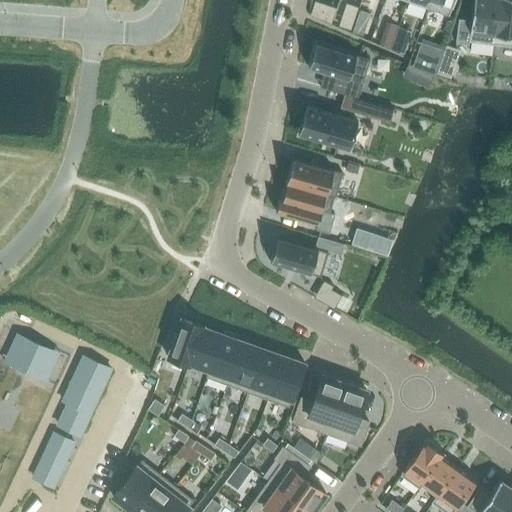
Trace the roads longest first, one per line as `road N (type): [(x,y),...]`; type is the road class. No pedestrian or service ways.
road 1 (residential): [(422,394),(231,267),(284,0)]
road 2 (residential): [(0,26),(171,39),(178,0)]
road 3 (residential): [(422,394),(341,511)]
